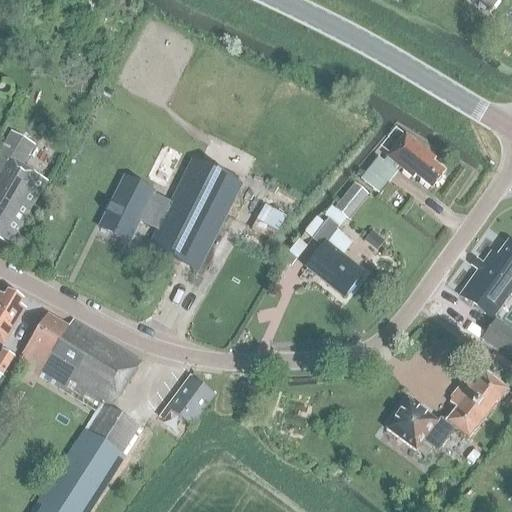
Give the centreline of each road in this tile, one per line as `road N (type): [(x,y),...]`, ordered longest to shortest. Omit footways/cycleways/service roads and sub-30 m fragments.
road 1 (residential): [(0,270),(159,349),(210,361),(337,360),(385,338),(511,166)]
road 2 (secondary): [(511,130),(283,0)]
